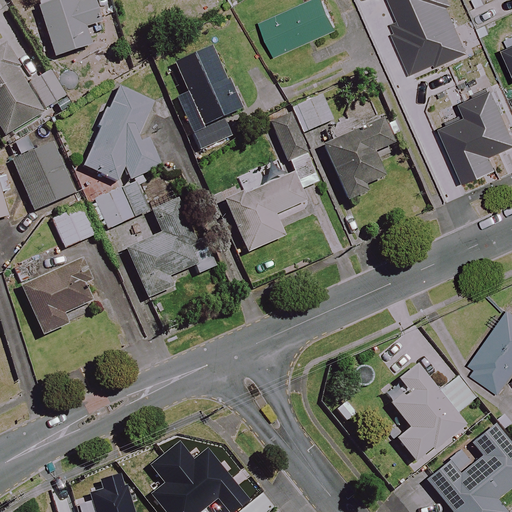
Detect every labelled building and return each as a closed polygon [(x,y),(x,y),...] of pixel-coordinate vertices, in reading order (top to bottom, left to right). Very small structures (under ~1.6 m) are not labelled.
[(71,0),(59,0),(37,7),(53,59),(90,48),(85,29),(100,24),(92,0),(84,0),(73,3),(71,0)] [(339,31),(325,0),(316,0),(264,23),(279,57),(339,31)] [(480,46),(465,12),(436,25),(451,59),(480,46)] [(42,116),(1,44),(0,44),(0,130),(4,138),(42,116)] [(173,103),(190,137),(194,136),(201,151),(230,137),(222,120),(240,111),(210,49),(175,66),(189,95),(173,103)] [(451,92),(434,50),(405,62),(422,103),(416,105),(438,158),(465,147),(455,123),(483,111),(472,84),(451,92)] [(491,73),(481,51),(464,59),(474,80),(491,73)] [(511,58),(501,64),(511,89),(511,58)] [(64,99),(49,71),(30,82),(45,109),(64,99)] [(137,136),(154,101),(117,83),(96,127),(100,129),(81,167),(115,184),(119,176),(120,174),(123,168),(129,182),(163,168),(151,140),(141,144),(137,136)] [(333,122),(322,96),(291,109),(301,135),(333,122)] [(381,125),(324,150),(347,202),(366,194),(363,187),(382,179),(371,154),(390,146),(381,125)] [(73,195),(53,146),(12,163),(33,212),(73,195)] [(287,163),(293,176),(226,204),(247,254),(282,239),(274,218),(303,206),(298,192),(319,183),(307,154),(287,163)] [(94,201),(95,205),(88,208),(98,231),(106,227),(107,231),(148,212),(134,183),(94,201)] [(0,220),(8,218),(0,186),(0,220)] [(198,275),(215,268),(188,198),(151,212),(161,238),(127,250),(146,300),(173,290),(168,277),(195,267),(198,275)] [(94,237),(81,208),(52,221),(65,250),(94,237)] [(62,317),(88,306),(79,284),(87,281),(80,265),(21,290),(42,338),(66,328),(62,317)] [(473,375),(502,395),(511,379),(511,311),(508,309),(472,364),(478,368),(473,375)] [(435,393),(416,367),(397,380),(407,394),(391,406),(409,431),(396,440),(413,463),(462,428),(453,415),(474,401),(457,377),(435,393)] [(491,469),(464,436),(421,472),(453,511),(458,511),(481,494),(472,484),(491,469)] [(217,511),(204,472),(105,504),(107,511),(217,511)]
